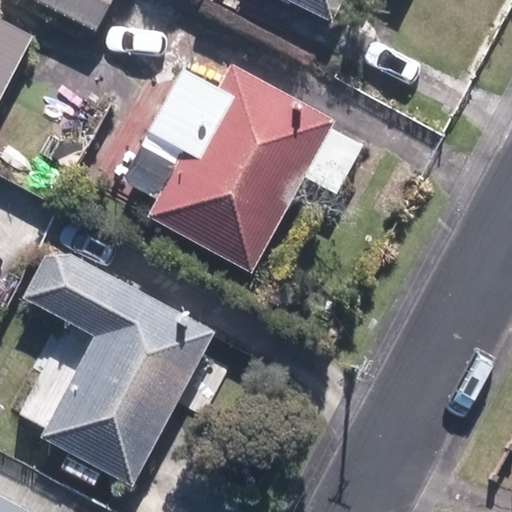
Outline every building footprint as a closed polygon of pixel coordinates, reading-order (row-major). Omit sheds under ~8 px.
[(36,0),(93,29),(108,0),(36,0)] [(288,0),(328,20),(338,0),(288,0)] [(0,93),(28,38),(0,24),(0,93)] [(249,271),(328,123),(229,70),(149,217),(249,271)] [(129,484),(209,333),(63,256),(45,258),(24,297),(97,336),(43,438),(129,484)] [(26,511),(0,497),(0,511),(26,511)]
